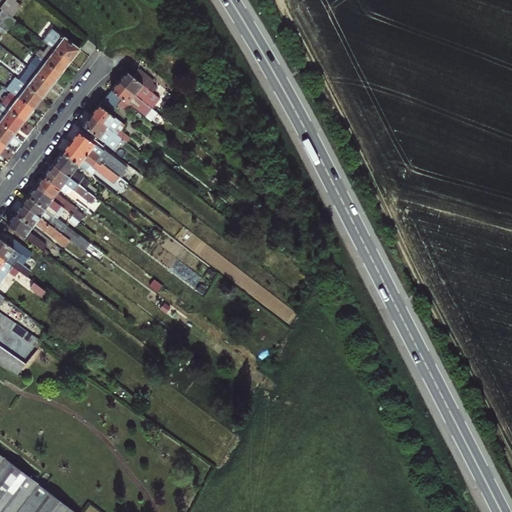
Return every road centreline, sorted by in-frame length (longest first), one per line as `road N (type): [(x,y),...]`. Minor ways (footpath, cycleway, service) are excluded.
road 1 (primary): [(228,0),(501,511)]
road 2 (track): [(287,0),(511,444)]
road 3 (residential): [(104,60),(0,198)]
